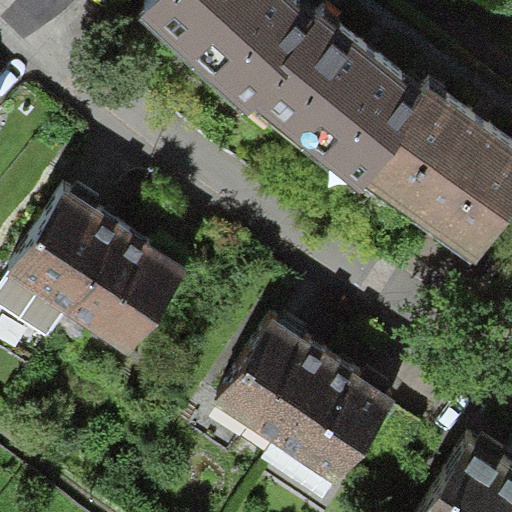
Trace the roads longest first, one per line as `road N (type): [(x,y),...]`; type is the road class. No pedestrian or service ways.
road 1 (residential): [(396,297),(135,115),(3,0)]
road 2 (residential): [(506,373),(396,297)]
